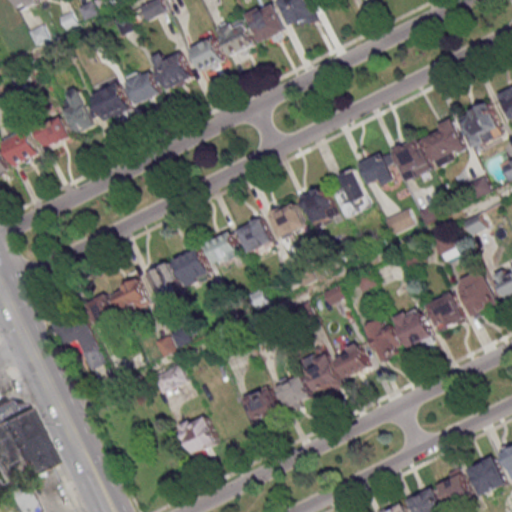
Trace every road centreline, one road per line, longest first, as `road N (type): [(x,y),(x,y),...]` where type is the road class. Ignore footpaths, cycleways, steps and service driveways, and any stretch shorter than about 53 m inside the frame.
road 1 (residential): [(0,289),(511,30)]
road 2 (residential): [(463,0),(0,232)]
road 3 (tertiary): [(511,347),(183,511)]
road 4 (tertiary): [(107,511),(0,289)]
road 5 (tertiary): [(294,511),(511,402)]
